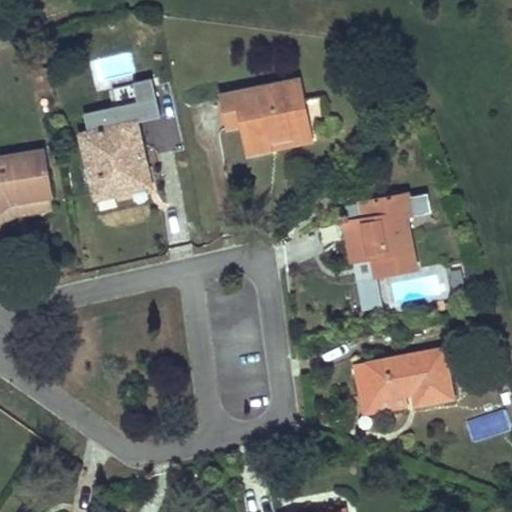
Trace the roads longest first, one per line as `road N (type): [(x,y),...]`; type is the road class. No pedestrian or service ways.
road 1 (residential): [(212,443),(278,424),(282,376),(269,276),(258,262),(192,268)]
road 2 (residential): [(0,363),(136,454),(212,443)]
road 3 (residential): [(192,268),(0,314)]
road 4 (residential): [(212,443),(192,268)]
